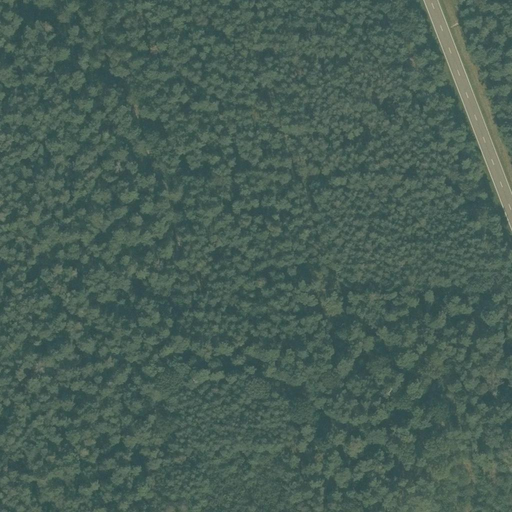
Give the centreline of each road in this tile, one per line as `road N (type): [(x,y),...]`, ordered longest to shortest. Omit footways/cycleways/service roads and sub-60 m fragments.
road 1 (track): [(511,327),(388,0)]
road 2 (primary): [(511,211),(430,0)]
